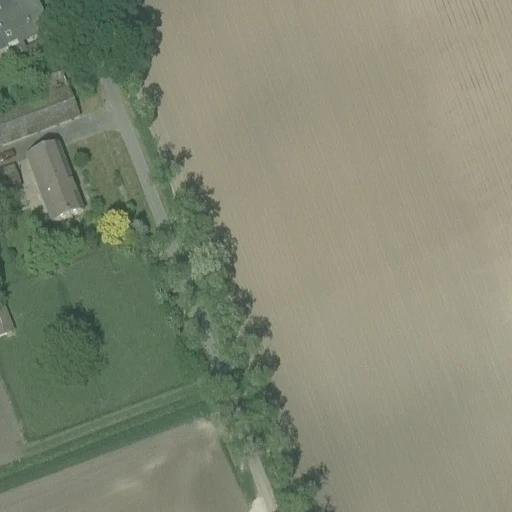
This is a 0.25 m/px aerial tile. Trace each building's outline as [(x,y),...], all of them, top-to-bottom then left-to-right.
[(0,0),(0,35),(7,51),(14,66),(29,59),(22,45),(54,30),(49,18),(43,21),(33,0),(30,0),(10,10),(5,0),(0,0)] [(0,115),(0,150),(79,121),(62,76),(42,83),(48,98),(0,115)] [(26,162),(51,227),(83,215),(58,150),(26,162)] [(0,174),(0,197),(22,190),(14,169),(0,174)] [(0,312),(0,340),(15,334),(6,310),(0,312)]
